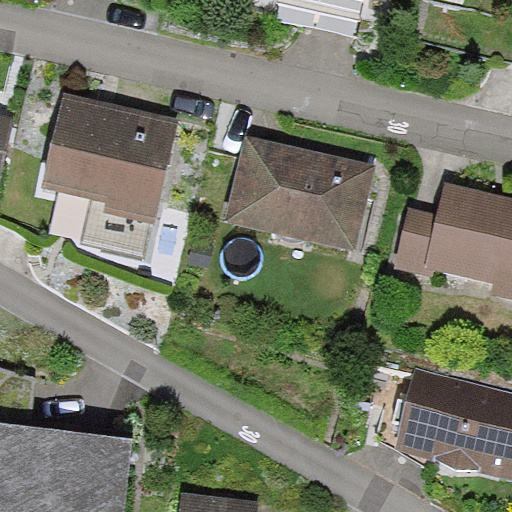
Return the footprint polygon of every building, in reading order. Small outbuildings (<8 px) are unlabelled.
[(363,37),(371,0),(271,0),(267,16),(363,37)] [(97,217),(149,230),(173,127),(56,100),(35,188),(101,203),(97,217)] [(0,181),(14,123),(0,120),(0,181)] [(219,226),(347,257),(368,173),(240,141),(219,226)] [(407,219),(392,276),(425,285),(428,276),(489,292),(485,308),(511,314),(511,212),(440,194),(431,226),(407,219)] [(38,386),(0,372),(0,511),(124,511),(133,446),(33,432),(38,386)] [(385,447),(511,473),(511,396),(401,373),(385,447)] [(251,511),(253,501),(176,492),(173,511),(251,511)]
